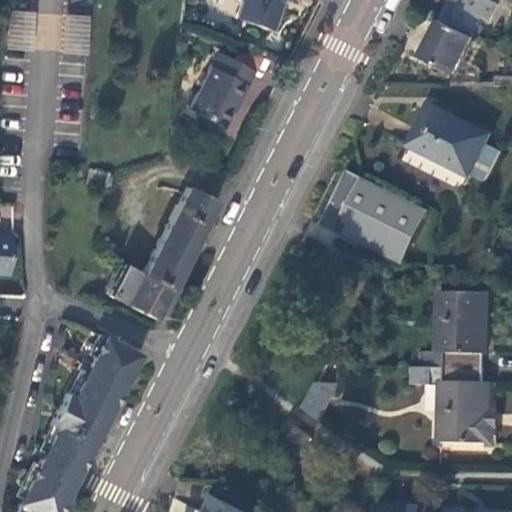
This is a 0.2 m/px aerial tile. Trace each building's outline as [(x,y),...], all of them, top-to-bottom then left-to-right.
[(235,0),(236,4),(231,17),(267,31),(278,0),(235,0)] [(448,0),(443,10),(437,22),(467,37),(477,16),(485,20),(492,5),(482,0),(448,0)] [(440,0),(437,7),(443,10),(448,0),(440,0)] [(23,10),(4,9),(2,46),(21,47),(23,10)] [(80,14),(62,13),(60,51),(78,52),(80,14)] [(453,74),(471,39),(467,37),(437,22),(419,57),(453,74)] [(247,70),(212,52),(184,106),(216,122),(229,96),(232,98),(247,70)] [(425,105),(405,147),(466,176),(467,174),(481,145),(486,134),(425,105)] [(494,152),(481,145),(467,174),(480,180),(494,152)] [(320,215),(334,223),(357,176),(343,170),(320,215)] [(420,217),(426,220),(429,214),(424,212),(425,210),(357,176),(334,223),(331,230),(354,241),(358,233),(402,254),(420,217)] [(185,184),(141,270),(171,285),(215,199),(185,184)] [(331,230),(315,261),(377,263),(397,263),(402,254),(358,233),(354,241),(331,230)] [(108,292),(155,317),(171,285),(141,270),(118,259),(108,292)] [(376,267),(369,281),(378,286),(386,272),(376,267)] [(424,350),(424,365),(480,366),(480,351),(483,351),(484,292),(437,291),(436,350),(424,350)] [(99,334),(97,339),(70,392),(62,392),(46,423),(52,426),(14,502),(33,511),(55,511),(88,447),(84,441),(82,430),(86,419),(92,415),(105,415),(135,356),(129,347),(118,345),(99,334)] [(480,380),(480,366),(424,365),(409,365),(409,382),(424,382),(427,379),(438,380),(438,407),(437,441),(484,442),(485,380),(480,380)] [(424,407),(438,407),(438,380),(427,379),(424,382),(424,407)] [(337,382),(314,382),(302,406),(319,418),(337,382)] [(310,434),(294,425),(287,437),(303,447),(310,434)] [(236,511),(210,498),(202,511),(236,511)]
